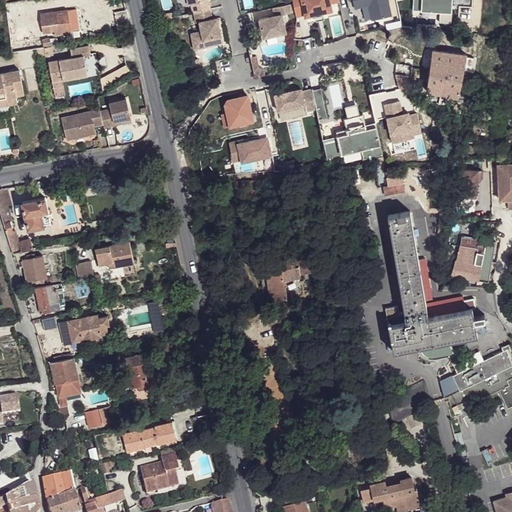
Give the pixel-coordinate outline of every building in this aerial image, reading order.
[(209,0),(187,0),(189,7),(192,7),(193,15),(194,15),(211,11),(212,11),(209,0)] [(331,5),(339,3),(338,0),(292,0),(294,6),(296,15),(296,18),(305,16),(306,18),(315,16),(317,25),(324,23),(322,15),(332,13),(331,5)] [(355,9),(352,0),(346,0),(349,10),(356,15),(355,9)] [(391,17),(387,0),(352,0),(355,9),(369,6),(372,21),(391,17)] [(416,0),(416,4),(424,5),(424,12),(443,13),(442,25),(454,25),(455,0),(416,0)] [(294,6),(273,10),(275,18),(260,22),(263,40),(287,35),(283,18),(296,15),(294,6)] [(69,32),(66,10),(41,13),(43,31),(52,31),(52,34),(60,33),(61,39),(72,37),(72,31),(69,32)] [(211,11),(194,15),(197,25),(201,24),(203,34),(192,36),(195,52),(206,50),(204,42),(222,38),(220,27),(218,20),(213,21),(211,11)] [(41,40),(43,47),(49,46),(56,45),(54,37),(41,40)] [(222,38),(204,42),(206,50),(223,46),(222,38)] [(73,54),(50,59),(57,93),(61,93),(58,79),(64,78),(101,71),(97,50),(92,51),(90,42),(72,46),(73,54)] [(419,59),(430,61),(431,51),(429,51),(419,50),(419,59)] [(429,69),(462,76),(465,55),(444,53),(433,51),(432,51),(431,51),(430,61),(429,69)] [(193,59),(198,67),(203,64),(197,56),(193,59)] [(0,96),(18,93),(26,92),(21,67),(0,71),(0,96)] [(462,76),(429,69),(426,92),(457,98),(462,76)] [(64,78),(58,79),(61,93),(67,92),(64,78)] [(311,88),(312,91),(316,110),(318,119),(326,117),(320,87),(311,88)] [(301,91),(274,96),(278,112),(304,107),(305,113),(316,110),(312,91),(302,93),(301,91)] [(20,100),(18,93),(0,96),(0,110),(7,109),(6,103),(20,100)] [(101,109),(103,122),(104,126),(113,124),(112,120),(119,118),(128,116),(124,98),(107,102),(109,108),(101,109)] [(348,117),(357,115),(355,105),(345,108),(348,117)] [(60,117),(65,139),(94,132),(92,124),(103,122),(101,109),(98,110),(97,106),(90,108),(90,110),(60,117)] [(381,154),(374,122),(364,125),(362,114),(357,115),(348,117),(344,118),(346,128),(335,131),(337,136),(322,140),(325,156),(360,149),(362,158),(381,154)] [(281,164),(283,172),(293,170),(291,162),(281,164)] [(511,163),(494,164),(497,199),(511,198),(511,163)] [(480,170),(457,168),(455,195),(474,196),(475,178),(479,178),(480,170)] [(243,199),(260,198),(259,181),(241,182),(243,199)] [(404,184),(383,188),(385,196),(406,192),(404,184)] [(6,187),(1,188),(0,188),(0,203),(6,202),(10,200),(6,187)] [(28,226),(29,229),(44,226),(41,211),(47,210),(45,197),(23,202),(27,220),(23,220),(25,226),(28,226)] [(0,203),(0,212),(3,224),(9,222),(12,221),(6,202),(0,203)] [(41,211),(44,226),(51,224),(47,210),(41,211)] [(405,320),(427,316),(425,304),(423,291),(431,289),(426,258),(418,260),(410,211),(387,215),(405,320)] [(6,234),(13,232),(9,222),(3,224),(6,234)] [(12,254),(21,252),(18,242),(15,231),(13,232),(6,234),(12,254)] [(497,240),(458,231),(454,247),(452,247),(451,250),(453,251),(448,272),(488,282),(497,240)] [(30,239),(18,242),(21,252),(33,250),(30,239)] [(95,248),(99,266),(108,264),(113,263),(113,268),(134,264),(130,241),(95,248)] [(271,298),(288,295),(285,282),(284,282),(284,275),(299,273),(299,270),(312,268),(310,251),(290,254),(290,253),(265,257),(266,267),(269,288),(271,298)] [(42,278),(47,278),(43,255),(27,258),(27,256),(24,257),(24,259),(23,259),(27,281),(35,280),(35,284),(39,283),(39,279),(42,278)] [(91,261),(76,264),(78,279),(94,276),(94,275),(91,261)] [(266,267),(260,268),(263,289),(269,288),(266,267)] [(166,278),(167,288),(183,284),(182,275),(166,278)] [(52,284),(45,286),(48,303),(59,301),(56,288),(53,288),(52,284)] [(35,288),(41,314),(50,312),(48,303),(45,286),(35,288)] [(188,303),(186,293),(181,295),(172,297),(174,306),(188,303)] [(425,304),(427,316),(471,309),(475,308),(473,299),(463,301),(462,297),(425,304)] [(397,305),(384,307),(385,311),(387,323),(400,321),(397,305)] [(387,323),(392,351),(420,346),(451,340),(476,336),(471,309),(427,316),(405,320),(400,321),(387,323)] [(97,313),(59,321),(62,331),(70,329),(72,341),(102,334),(102,333),(105,332),(107,332),(108,330),(108,329),(107,324),(109,323),(107,314),(98,316),(97,313)] [(64,342),(72,341),(70,329),(62,331),(64,342)] [(451,340),(420,346),(421,351),(424,356),(428,358),(433,359),(448,356),(449,356),(455,353),(451,344),(451,340)] [(441,382),(451,418),(461,413),(457,406),(466,402),(468,407),(509,386),(507,381),(511,378),(511,350),(511,347),(509,344),(501,347),(503,351),(464,370),(455,353),(449,356),(457,373),(441,382)] [(126,366),(149,361),(147,352),(124,357),(126,366)] [(180,354),(169,356),(173,373),(184,370),(180,354)] [(78,377),(73,357),(61,360),(54,361),(51,362),(55,382),(60,405),(66,404),(65,395),(81,391),(78,377)] [(126,366),(131,388),(139,387),(144,386),(145,389),(163,384),(160,370),(151,372),(149,361),(126,366)] [(425,381),(386,401),(391,422),(431,403),(425,381)] [(0,406),(0,421),(3,421),(1,411),(19,408),(17,394),(0,396),(0,406)] [(86,409),(90,424),(104,420),(104,419),(114,416),(111,402),(86,409)] [(128,449),(145,445),(145,444),(157,441),(158,442),(159,442),(164,441),(176,438),(172,420),(158,423),(153,424),(154,426),(141,429),(140,428),(139,428),(122,432),(126,450),(128,449)] [(152,420),(138,423),(139,428),(140,428),(141,429),(154,426),(153,424),(152,420)] [(145,445),(128,449),(129,454),(160,447),(159,442),(158,442),(157,441),(145,444),(145,445)] [(299,481),(329,471),(320,445),(295,452),(298,461),(306,459),(309,468),(296,472),(299,481)] [(158,452),(159,458),(174,454),(172,448),(158,452)] [(160,462),(139,468),(145,493),(155,490),(178,485),(174,470),(178,469),(174,454),(159,458),(160,462)] [(100,465),(103,473),(109,471),(108,467),(107,462),(100,465)] [(43,478),(46,502),(56,498),(74,491),(71,476),(66,478),(62,479),(61,474),(43,478)] [(382,499),(385,510),(396,507),(406,504),(407,511),(420,507),(416,489),(415,490),(411,476),(400,479),(401,481),(386,484),(385,480),(370,484),(370,488),(360,490),(363,503),(382,499)] [(7,507),(36,497),(34,489),(32,481),(26,484),(5,498),(7,506),(7,507)] [(83,503),(86,511),(101,511),(100,508),(124,500),(121,490),(83,503)] [(56,498),(59,511),(80,511),(74,491),(56,498)] [(286,511),(308,511),(304,499),(301,491),(281,497),(284,505),(286,511)] [(38,511),(40,511),(36,497),(7,507),(8,511),(38,511)] [(511,511),(511,497),(507,499),(494,503),(497,511),(511,511)] [(59,511),(56,498),(46,502),(48,511),(59,511)] [(230,511),(228,499),(211,503),(213,511),(230,511)]
